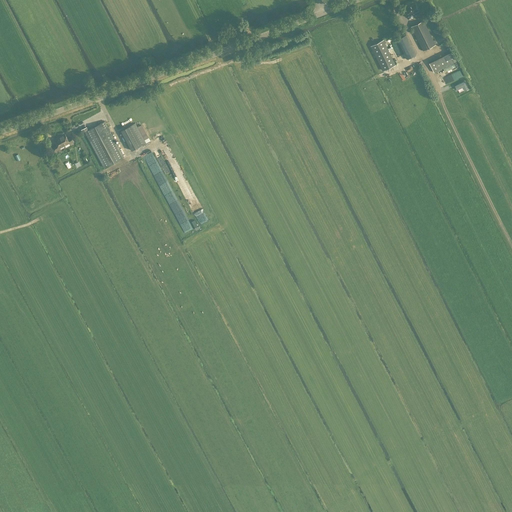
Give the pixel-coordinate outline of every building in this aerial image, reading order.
[(416,17),(422,14),(420,11),(419,11),(415,3),(406,8),(409,15),(415,12),(415,13),(416,17)] [(423,51),(436,44),(424,20),(411,26),(423,51)] [(406,34),(397,39),(407,59),(416,54),(406,34)] [(371,46),(383,70),(395,64),(385,44),(386,43),(384,39),(371,46)] [(466,85),(465,81),(456,86),(458,89),(463,87),(465,90),(468,88),(466,85)] [(104,167),(124,156),(105,121),(85,132),(104,167)] [(132,150),(146,142),(135,123),(121,130),(132,150)] [(59,137),(64,145),(69,142),(70,143),(74,141),(71,137),(67,139),(65,134),(59,137)] [(59,148),(64,145),(59,137),(55,139),(58,145),(54,147),(56,151),(60,149),(59,148)]
